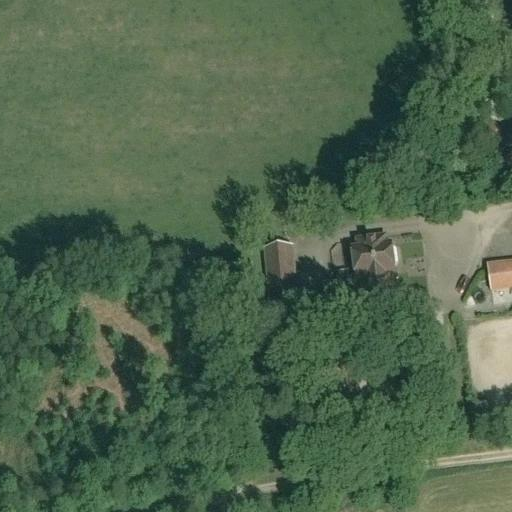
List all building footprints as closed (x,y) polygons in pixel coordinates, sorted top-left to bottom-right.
[(511,145),(504,138),(491,123),(467,145),(474,154),(480,148),(492,162),(511,145)] [(354,251),(357,275),(358,281),(363,280),(365,294),(349,296),(351,313),(395,307),(391,276),(395,276),(394,267),(397,266),(398,264),(397,252),(394,250),(392,250),(391,246),(387,247),(386,239),(358,242),(359,250),(354,251)] [(301,249),(276,251),(284,325),(309,322),(301,249)] [(492,293),(511,290),(511,265),(489,269),(492,293)] [(343,283),(325,284),(327,317),(345,316),(343,283)] [(350,384),(350,362),(326,362),(326,378),(333,378),(334,384),(350,384)]
